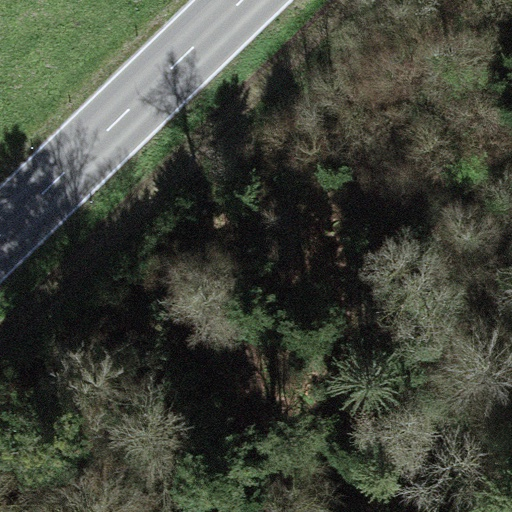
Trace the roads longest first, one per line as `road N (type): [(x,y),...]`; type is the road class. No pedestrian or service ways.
road 1 (track): [(0,353),(364,0)]
road 2 (primary): [(0,234),(241,0)]
